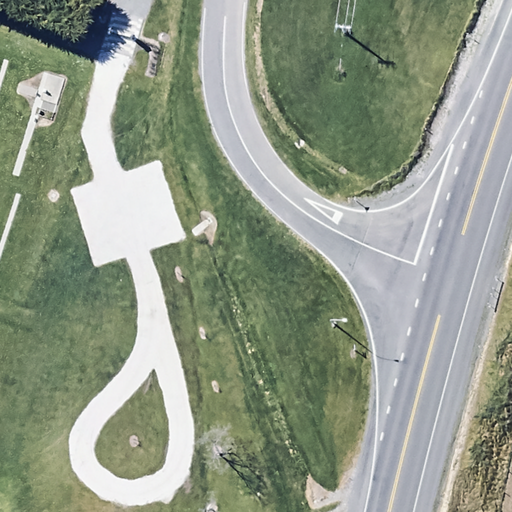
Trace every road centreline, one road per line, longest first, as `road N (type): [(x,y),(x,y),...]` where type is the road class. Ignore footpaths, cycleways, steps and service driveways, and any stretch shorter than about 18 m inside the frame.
road 1 (unclassified): [(437,310),(263,207),(228,88),(226,0)]
road 2 (trunk): [(437,310),(511,76)]
road 3 (trunk): [(386,511),(437,310)]
